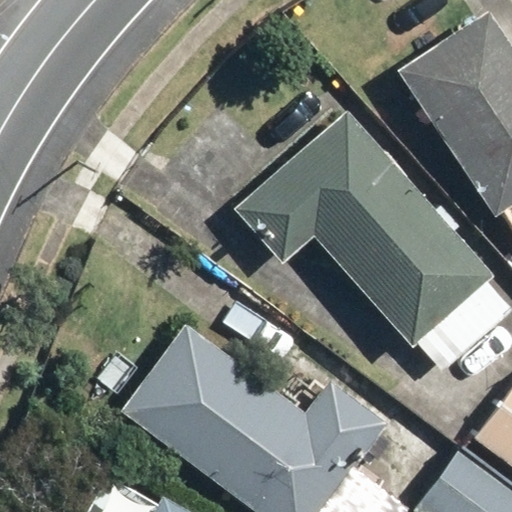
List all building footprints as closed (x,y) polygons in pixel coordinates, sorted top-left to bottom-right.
[(511,78),(468,11),(377,70),(474,220),(491,209),(511,242),(511,78)] [(497,316),(328,120),(216,217),(261,270),(297,240),(391,350),(402,341),(430,374),(497,316)] [(175,325),(106,414),(231,511),(306,511),(372,427),(311,379),(286,411),(175,325)] [(511,373),(462,442),(511,478),(511,373)] [(511,511),(511,492),(444,450),(426,478),(409,467),(393,491),(409,501),(401,511),(511,511)] [(174,511),(104,475),(84,511),(174,511)]
